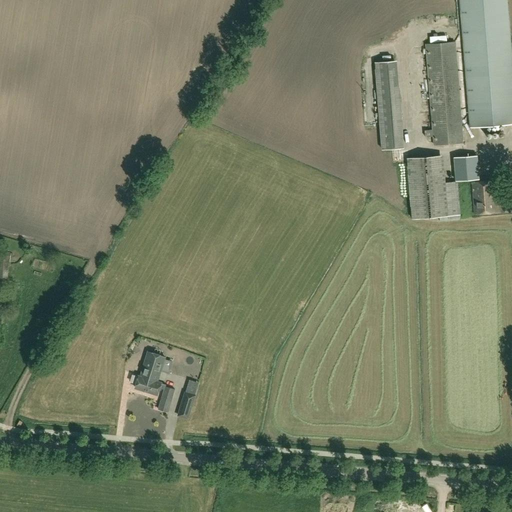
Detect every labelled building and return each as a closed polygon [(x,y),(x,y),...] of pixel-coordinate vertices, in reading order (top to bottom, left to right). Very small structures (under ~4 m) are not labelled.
[(460,0),(470,127),(511,123),(511,71),(506,0),(460,0)] [(426,44),(433,130),(425,130),(426,137),(433,136),(434,145),(463,143),(455,42),(426,44)] [(416,61),(417,78),(428,77),(427,60),(416,61)] [(375,63),(382,150),(401,148),(394,61),(375,63)] [(363,117),(364,127),(378,126),(375,96),(364,97),(366,116),(363,117)] [(447,158),(449,182),(480,179),(478,155),(447,158)] [(458,181),(441,183),(439,156),(408,158),(413,219),(440,217),(441,221),(461,220),(458,181)] [(509,212),(508,198),(511,197),(511,185),(502,186),(503,198),(498,198),(499,201),(494,201),(493,181),(473,182),(474,214),(509,212)] [(9,277),(10,266),(10,252),(0,251),(0,281),(9,283),(9,277)] [(149,351),(141,377),(158,382),(165,356),(149,351)] [(171,369),(158,409),(168,412),(180,373),(171,369)] [(160,383),(158,382),(141,377),(139,377),(136,388),(156,394),(160,383)] [(188,419),(196,395),(185,391),(178,416),(188,419)]
